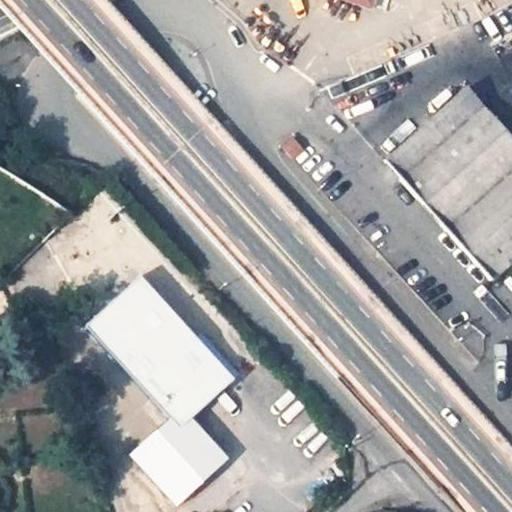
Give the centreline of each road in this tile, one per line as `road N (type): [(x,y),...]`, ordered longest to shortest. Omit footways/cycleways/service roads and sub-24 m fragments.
road 1 (unclassified): [(511,422),(292,166),(247,107),(221,49),(188,17),(154,11),(129,20),(47,87),(44,126),(109,150),(398,466)]
road 2 (primary): [(29,0),(496,511)]
road 3 (primary): [(511,473),(82,0)]
road 4 (track): [(92,340),(151,487),(153,511)]
